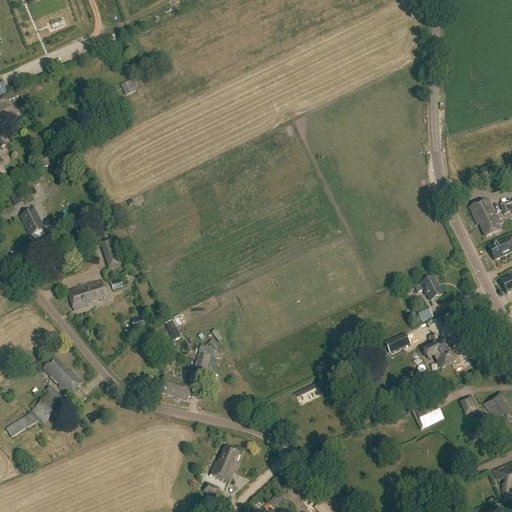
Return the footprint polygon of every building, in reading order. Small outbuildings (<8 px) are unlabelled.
[(124,85),(127,96),(137,93),(134,82),(124,85)] [(29,97),(24,87),(0,98),(0,111),(11,107),(9,102),(19,97),(21,101),(29,97)] [(52,184),(64,179),(58,168),(47,173),(52,184)] [(28,190),(31,196),(47,188),(43,182),(28,190)] [(494,215),(487,201),(469,209),(476,224),(479,223),(486,239),(500,232),(493,216),(494,215)] [(45,230),(35,210),(20,218),(30,237),(45,230)] [(511,238),(489,250),(495,262),(511,254),(511,248),(511,249),(511,248),(511,238)] [(120,266),(112,241),(101,244),(109,269),(120,266)] [(511,276),(501,282),(507,295),(511,292),(511,276)] [(442,296),(433,278),(420,285),(420,286),(415,289),(417,294),(423,291),(425,296),(426,295),(430,302),(442,296)] [(123,289),(120,281),(111,284),(113,292),(123,289)] [(107,298),(102,283),(85,288),(84,287),(68,293),(74,312),(89,307),(88,305),(107,298)] [(432,319),(427,306),(415,312),(421,324),(432,319)] [(174,322),(168,325),(172,333),(178,330),(174,322)] [(437,341),(434,335),(430,337),(434,347),(422,353),(425,361),(428,360),(432,369),(439,365),(441,370),(458,362),(448,342),(441,345),(440,343),(437,345),(436,342),(437,341)] [(407,338),(388,347),(393,358),(413,348),(407,338)] [(215,352),(200,348),(194,370),(212,375),(217,360),(213,359),(215,352)] [(70,373),(55,358),(43,370),(59,386),(58,387),(69,398),(83,383),(71,371),(70,373)] [(192,384),(164,376),(159,394),(178,399),(177,400),(186,403),(192,384)] [(65,402),(50,388),(46,391),(49,394),(47,396),(43,393),(29,408),(32,411),(31,413),(43,425),(65,402)] [(452,400),(462,396),(459,391),(450,395),(452,400)] [(505,402),(499,394),(484,405),(502,429),(511,420),(511,415),(503,404),(505,402)] [(476,412),(469,398),(459,403),(466,417),(476,412)] [(441,415),(434,402),(422,409),(413,414),(414,417),(417,421),(424,424),(441,415)] [(484,438),(480,430),(468,436),(472,444),(484,438)] [(239,455),(225,449),(218,465),(216,464),(211,476),(203,472),(192,498),(212,507),(218,492),(222,493),(222,491),(226,493),(229,485),(228,484),(235,468),(234,467),(239,455)] [(511,465),(494,473),(505,499),(511,496),(511,465)] [(283,502),(276,495),(268,505),(274,511),(283,502)] [(330,511),(321,502),(316,507),(320,511),(330,511)]
